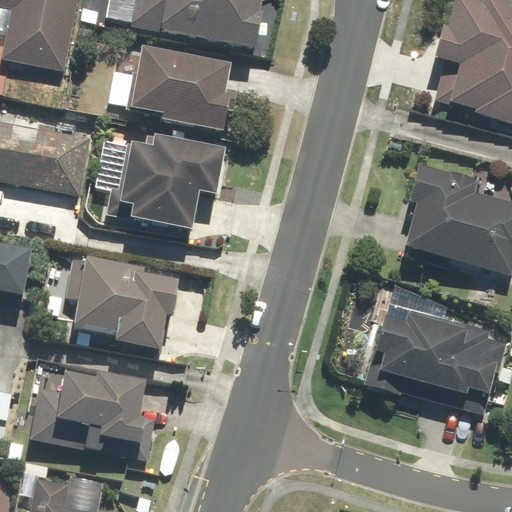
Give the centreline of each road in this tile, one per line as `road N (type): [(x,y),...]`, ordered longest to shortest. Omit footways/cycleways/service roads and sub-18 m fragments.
road 1 (tertiary): [(244,434),(360,0)]
road 2 (residential): [(244,434),(379,479),(511,504)]
